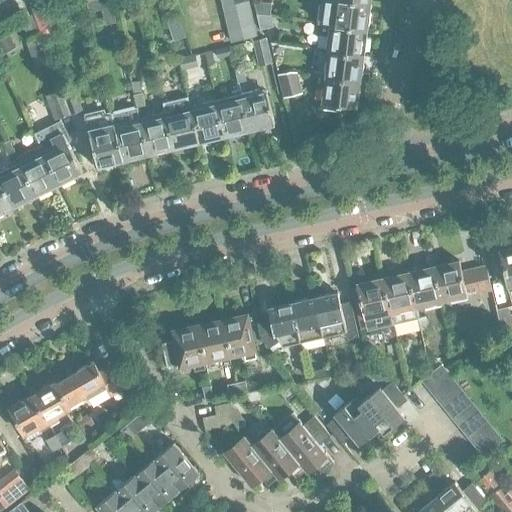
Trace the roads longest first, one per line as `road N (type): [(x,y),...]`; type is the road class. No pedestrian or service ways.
road 1 (tertiary): [(99,278),(191,245),(511,172)]
road 2 (tertiary): [(392,172),(135,234),(0,297)]
road 3 (residential): [(238,510),(108,312),(99,278)]
road 4 (residential): [(253,510),(332,495),(363,471),(389,472),(436,435)]
road 5 (residential): [(392,172),(392,88),(419,0)]
road 6 (tertiary): [(511,140),(392,172)]
